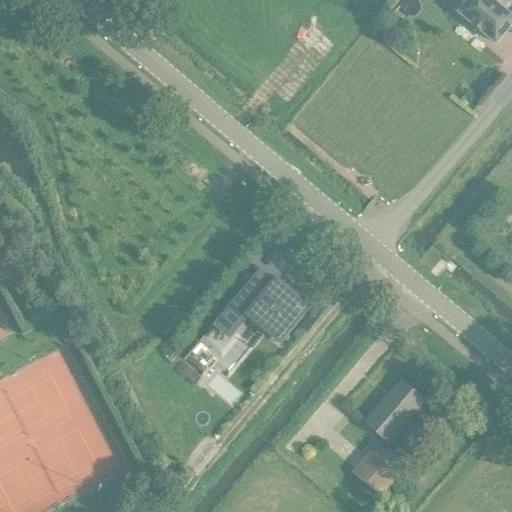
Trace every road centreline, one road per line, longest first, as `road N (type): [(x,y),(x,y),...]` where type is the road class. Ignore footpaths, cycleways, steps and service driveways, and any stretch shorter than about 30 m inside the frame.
road 1 (tertiary): [(511,362),(79,0)]
road 2 (unknown): [(384,255),(511,82)]
